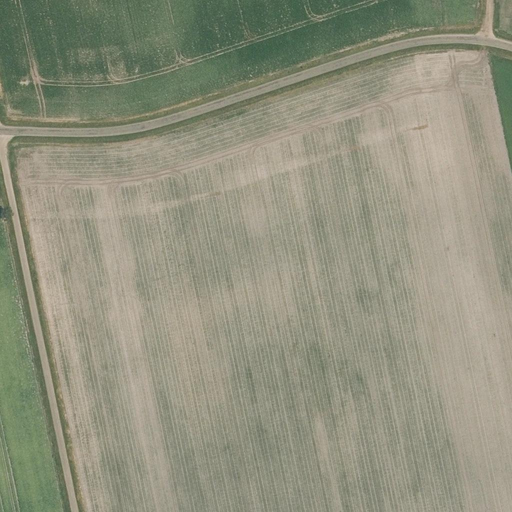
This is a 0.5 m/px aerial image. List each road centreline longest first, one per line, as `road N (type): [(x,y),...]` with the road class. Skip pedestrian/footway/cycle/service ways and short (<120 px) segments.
road 1 (tertiary): [(511,47),(460,40),(395,47),(115,134),(0,131)]
road 2 (unclassified): [(74,511),(0,147)]
